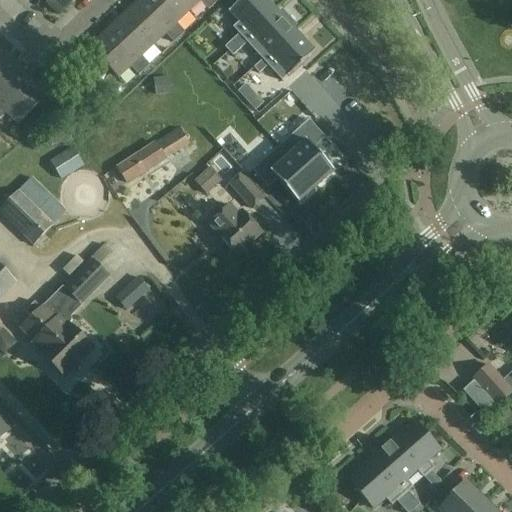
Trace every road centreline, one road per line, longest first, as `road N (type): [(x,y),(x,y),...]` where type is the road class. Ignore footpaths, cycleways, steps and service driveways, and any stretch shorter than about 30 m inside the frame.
road 1 (residential): [(204,349),(389,178)]
road 2 (residential): [(22,511),(204,349)]
road 3 (residential): [(256,511),(410,379)]
road 4 (secondary): [(259,401),(401,276)]
road 5 (secondary): [(136,511),(259,401)]
road 6 (residential): [(391,0),(473,143)]
road 7 (residential): [(495,132),(424,0)]
road 8 (residential): [(511,481),(410,379)]
road 9 (residential): [(0,0),(36,39),(52,43),(109,0)]
